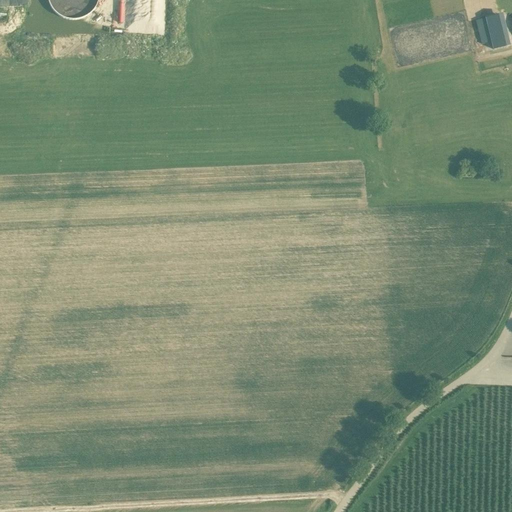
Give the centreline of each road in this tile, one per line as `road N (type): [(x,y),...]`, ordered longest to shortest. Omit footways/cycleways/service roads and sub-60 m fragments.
road 1 (track): [(347,497),(25,511)]
road 2 (unclassified): [(336,511),(404,424),(491,353),(511,316)]
